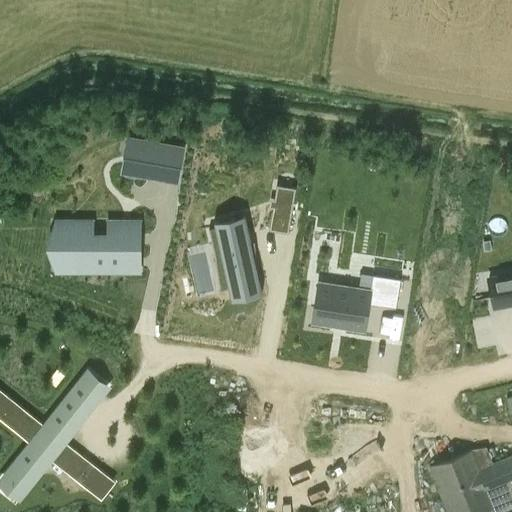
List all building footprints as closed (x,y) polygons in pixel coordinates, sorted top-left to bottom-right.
[(183,146),(146,139),(129,136),(128,140),(123,170),(177,180),(183,146)] [(276,184),(274,199),(272,207),(269,229),(288,232),(296,187),(276,184)] [(256,293),(246,213),(214,217),(215,223),(208,224),(211,247),(213,246),(215,266),(220,265),(224,297),(256,293)] [(94,223),(61,223),(61,247),(69,247),(69,263),(107,263),(107,269),(138,269),(138,223),(107,223),(107,224),(108,224),(108,236),(93,236),(93,224),(94,224),(94,223)] [(315,304),(312,320),(314,320),(314,319),(364,327),(363,328),(365,329),(368,308),(369,302),(383,304),(388,275),(374,272),(371,291),(370,291),(369,292),(320,283),(320,282),(319,282),(315,304)] [(511,275),(491,279),(497,307),(511,303),(511,275)] [(23,492),(54,454),(73,469),(84,455),(65,440),(106,387),(89,374),(47,427),(0,389),(0,418),(33,445),(6,479),(23,492)] [(511,511),(511,483),(511,482),(511,481),(511,456),(493,464),(486,447),(472,449),(429,467),(446,511),(480,511),(487,509),(488,511),(511,511)]
